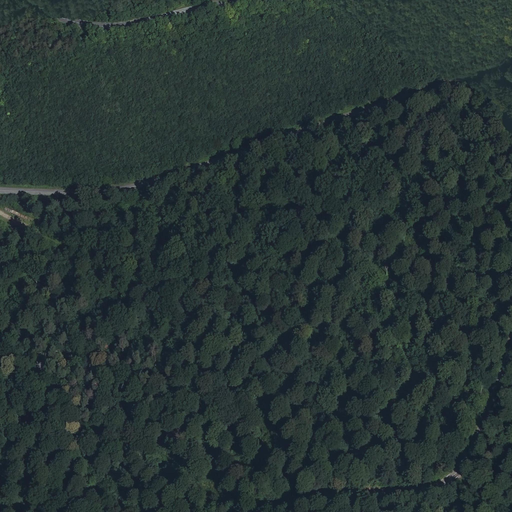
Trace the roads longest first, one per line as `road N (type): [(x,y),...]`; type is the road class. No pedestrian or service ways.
road 1 (tertiary): [(0,189),(98,193),(161,181),(511,64)]
road 2 (secondary): [(511,344),(465,463),(444,483),(404,496),(313,498),(268,511)]
road 3 (secondary): [(25,0),(100,31),(273,0)]
